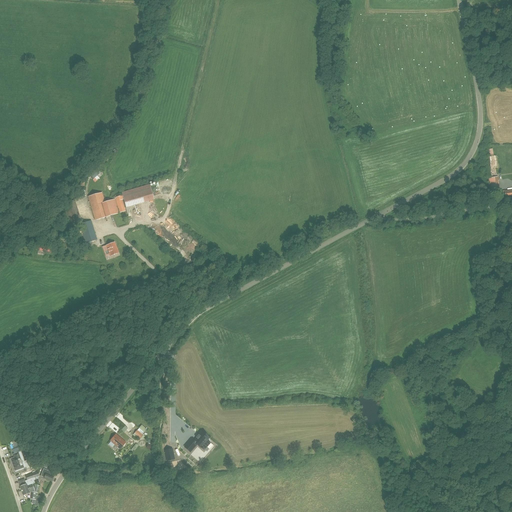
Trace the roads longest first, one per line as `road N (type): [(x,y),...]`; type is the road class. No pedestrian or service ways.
road 1 (unclassified): [(43,511),(64,472),(196,311),(373,215)]
road 2 (unclassified): [(373,215),(458,168),(477,142),(479,105),(458,0)]
road 3 (track): [(219,0),(167,212),(117,234)]
road 4 (unclassified): [(373,215),(419,218),(511,203)]
